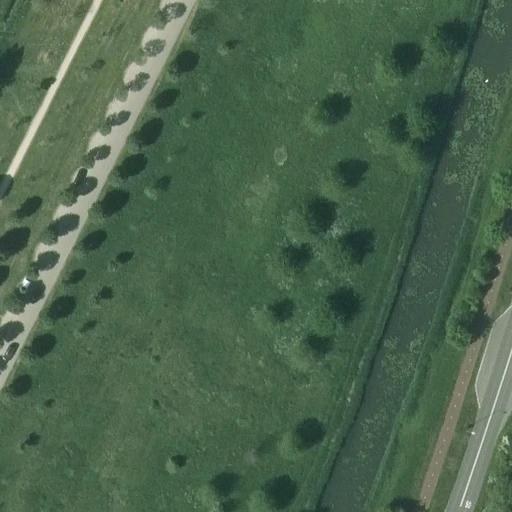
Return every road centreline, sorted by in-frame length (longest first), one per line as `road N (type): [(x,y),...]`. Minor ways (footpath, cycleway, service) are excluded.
road 1 (unclassified): [(0,368),(185,0)]
road 2 (secondary): [(511,348),(457,511)]
